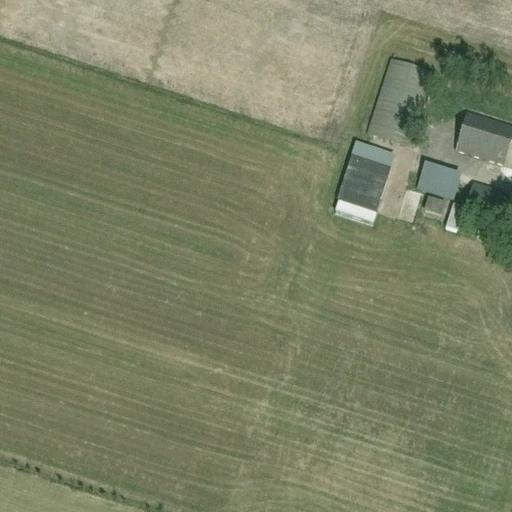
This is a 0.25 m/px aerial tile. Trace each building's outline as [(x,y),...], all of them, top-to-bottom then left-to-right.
[(430,75),(392,62),(368,137),(406,149),(430,75)] [(511,125),(462,111),(451,148),(511,165),(511,125)] [(338,163),(337,172),(355,173),(355,164),(338,163)] [(414,193),(445,203),(452,178),(422,169),(414,193)] [(511,239),(511,199),(473,187),(462,224),(511,239)] [(441,219),(444,206),(428,202),(424,214),(441,219)]
